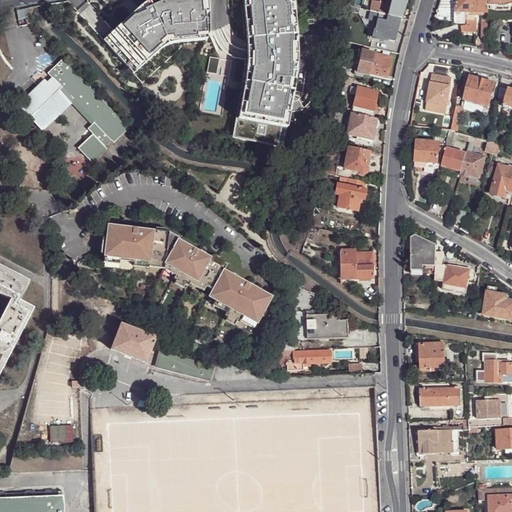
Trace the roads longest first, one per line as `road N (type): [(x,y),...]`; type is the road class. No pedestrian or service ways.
road 1 (residential): [(393,205),(402,511)]
road 2 (residential): [(414,49),(398,122),(393,205)]
road 3 (residential): [(511,276),(393,205)]
